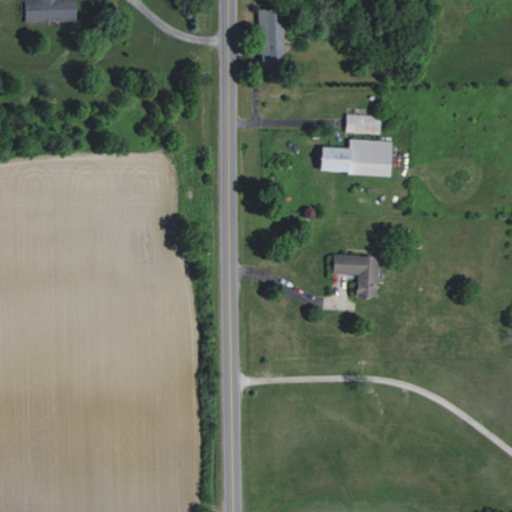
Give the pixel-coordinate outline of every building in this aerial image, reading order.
[(22,0),(23,22),(75,21),(74,0),(22,0)] [(257,9),(258,69),(282,68),(281,9),(257,9)] [(344,132),(378,133),(379,115),(345,113),(344,132)] [(388,174),(390,140),(347,138),(347,147),(319,146),(318,172),(388,174)] [(375,297),(376,255),(331,254),(331,274),(355,274),(354,296),(375,297)]
